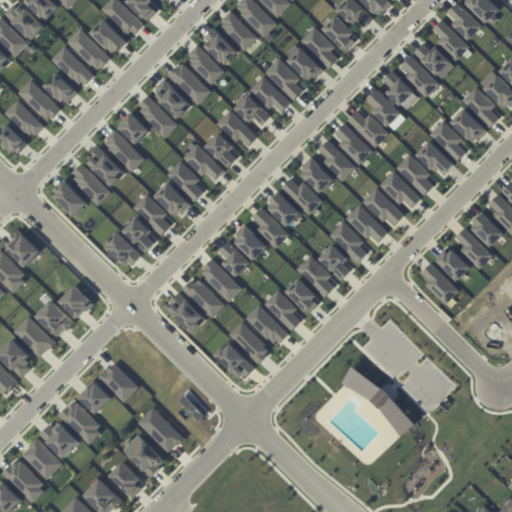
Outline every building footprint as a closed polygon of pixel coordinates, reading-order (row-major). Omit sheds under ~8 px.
[(26,0),(51,0),(57,6),(44,19),(25,1),(26,0)] [(75,0),(67,8),(59,0),(75,0)] [(131,30),(126,34),(101,8),(109,0),(119,0),(143,24),(134,33),(131,30)] [(152,0),(156,3),(153,7),(156,10),(146,20),(140,14),(129,2),(126,0),(152,0)] [(240,4),(238,2),(240,0),(254,0),(277,23),(263,36),(241,12),(237,7),(240,4)] [(288,0),(291,2),(277,16),(261,0),(288,0)] [(356,19),(352,23),(346,18),(339,12),(336,9),(340,4),(344,0),(354,0),(373,18),(364,27),(356,19)] [(388,0),(391,3),(383,12),(380,10),(376,13),(371,8),(362,0),(388,0)] [(458,18),(449,10),(459,0),(482,24),(468,38),(454,22),(458,18)] [(492,0),(499,7),(494,12),(499,17),(494,22),(489,18),(487,20),(467,1),(467,0),(492,0)] [(17,7),(19,5),(23,9),(25,8),(44,26),(32,38),(29,36),(28,37),(11,21),(12,20),(4,12),(13,3),(17,7)] [(258,37),(244,50),(223,29),(224,28),(221,24),(224,22),(221,19),(231,9),(258,37)] [(336,14),(356,34),(352,38),(355,40),(346,50),(341,46),(335,41),(322,28),(336,14)] [(28,43),(14,56),(0,41),(0,17),(1,16),(28,43)] [(115,48),(111,52),(90,31),(94,27),(100,22),(103,18),(126,41),(117,50),(115,48)] [(442,35),(434,28),(442,18),(470,45),(456,59),(436,40),(442,35)] [(314,25),(335,46),(331,50),(338,57),(328,67),(300,40),(314,25)] [(209,41),(204,37),(214,27),(238,50),(225,64),(218,58),(209,49),(205,46),(209,41)] [(67,42),(80,28),(110,58),(101,67),(99,65),(95,69),(67,42)] [(433,50),(437,46),(450,59),(437,73),(414,51),(423,41),(433,50)] [(189,53),(197,44),(224,71),(211,84),(190,63),(192,62),(189,58),(192,56),(189,53)] [(81,80),(79,82),(67,72),(51,59),(64,45),(94,75),(85,84),(81,80)] [(311,75),(308,79),(302,73),(292,64),(287,59),(300,46),(323,69),(314,78),(311,75)] [(0,49),(10,59),(0,69),(0,49)] [(409,71),(402,63),(411,53),(439,81),(426,95),(405,75),(409,71)] [(279,57),(300,77),(296,82),(303,89),(293,99),(264,72),(279,57)] [(511,60),(500,72),(511,83),(511,60)] [(168,74),(179,63),(180,65),(182,63),(211,91),(197,104),(168,74)] [(391,86),(383,78),(392,69),(414,90),(400,104),(387,91),(391,86)] [(64,96),(60,100),(53,93),(46,86),(43,84),(46,80),(53,73),(56,70),(77,91),(67,100),(64,96)] [(273,103),(269,107),(265,103),(255,94),(250,89),(263,75),(290,102),(281,112),(273,103)] [(484,89),(504,109),(509,105),(511,107),(511,106),(511,89),(498,75),(494,79),(490,83),(484,89)] [(47,117),(18,91),(30,78),(60,108),(52,117),(50,115),(47,117)] [(159,90),(155,87),(164,78),(191,104),(177,118),(174,115),(161,102),(159,100),(155,94),(159,90)] [(376,105),(368,97),(377,87),(401,111),(387,125),(372,109),(376,105)] [(463,101),(490,128),(500,119),(492,111),(496,107),(476,88),(463,101)] [(253,117),(248,121),(244,117),(236,109),(234,107),(247,93),(270,114),(261,124),(253,117)] [(138,104),(148,94),(177,124),(163,138),(142,117),(144,114),(139,110),(142,107),(138,104)] [(30,134),(27,131),(26,131),(20,126),(10,116),(5,111),(17,99),(44,125),(35,133),(33,131),(30,134)] [(348,118),(357,108),(365,117),(369,113),(389,132),(386,135),(378,143),(375,146),(348,118)] [(239,137),(236,141),(216,122),(229,109),(258,135),(248,145),(239,137)] [(451,123),(472,142),(476,139),(478,141),(487,132),(465,109),(461,113),(457,116),(451,123)] [(149,129),(135,142),(118,126),(123,121),(121,120),(131,110),(149,129)] [(7,121),(28,142),(18,152),(14,148),(11,152),(2,144),(1,142),(0,141),(0,128),(3,125),(7,121)] [(373,149),(359,164),(338,143),(343,139),(335,131),(345,121),(373,149)] [(430,135),(457,162),(466,153),(458,144),(462,140),(444,121),(430,135)] [(145,158),(132,171),(108,148),(110,146),(105,141),(107,139),(106,137),(115,128),(145,158)] [(219,130),(233,145),(229,149),(237,156),(228,166),(214,154),(207,147),(205,145),(219,130)] [(326,156),(319,148),(328,138),(356,166),(342,180),(322,161),(326,156)] [(416,155),(434,173),(438,168),(445,174),(454,165),(430,141),(416,155)] [(206,170),(202,175),(198,170),(188,160),(183,156),(197,142),(225,169),(215,179),(206,170)] [(87,161),(93,156),(90,153),(98,145),(124,171),(111,184),(108,181),(95,169),(87,161)] [(396,168),(425,197),(434,187),(427,179),(431,175),(410,154),(396,168)] [(333,178),(320,191),(314,185),(307,179),(302,173),(305,170),(303,167),(313,157),(333,178)] [(181,159),(200,178),(196,183),(204,190),(194,200),(166,174),(181,159)] [(79,182),(74,177),(76,174),(73,171),(81,162),(111,191),(98,204),(77,184),(79,182)] [(380,186),(399,205),(403,201),(412,209),(421,200),(394,172),(380,186)] [(281,186),(291,176),(299,185),(303,181),(323,199),(309,214),(281,186)] [(57,192),(54,188),(64,179),(87,201),(74,214),(70,210),(57,198),(54,194),(57,192)] [(180,210),(177,214),(169,208),(158,197),(155,195),(167,181),(191,203),(182,213),(180,210)] [(502,192),(511,202),(511,184),(511,183),(502,192)] [(363,202),(384,223),(388,219),(395,226),(404,216),(376,188),(363,202)] [(272,203),(270,201),(279,191),(300,211),(297,214),(290,222),(287,225),(282,220),(273,212),(268,207),(272,203)] [(146,192),(168,213),(164,217),(171,224),(161,234),(132,207),(146,192)] [(499,195),(511,208),(511,236),(492,216),(496,212),(489,205),(499,195)] [(346,219),(367,240),(371,235),(379,243),(388,234),(359,205),(346,219)] [(261,224),(252,216),(262,206),(289,233),(286,237),(279,244),(275,247),(256,228),(261,224)] [(483,214),(504,234),(491,248),(471,228),(475,224),(473,221),(479,215),(481,217),(483,214)] [(147,234),(155,242),(145,251),(133,239),(126,232),(123,229),(136,215),(151,230),(147,234)] [(358,264),(367,255),(360,247),(364,243),(343,223),(330,236),(358,264)] [(239,237),(236,235),(246,225),(267,245),(264,248),(257,255),(253,259),(235,241),(239,237)] [(29,267),(11,249),(19,241),(13,235),(20,228),(44,251),(29,267)] [(466,229),(493,256),(479,270),(460,251),(464,247),(456,239),(466,229)] [(129,261),(126,264),(119,259),(110,250),(106,247),(110,243),(107,240),(117,230),(141,254),(132,264),(129,261)] [(227,257),(219,250),(228,240),(250,261),(246,265),(239,272),(236,276),(232,271),(226,266),(222,262),(227,257)] [(319,259),(342,281),(351,272),(343,264),(347,260),(333,246),(319,259)] [(0,250),(1,250),(3,252),(4,250),(27,273),(24,277),(28,280),(16,292),(0,276),(0,250)] [(453,250),(471,268),(458,282),(435,260),(442,253),(444,254),(446,252),(449,255),(453,250)] [(297,270),(325,298),(335,288),(327,281),(331,277),(310,256),(297,270)] [(205,268),(203,267),(212,257),(219,264),(242,287),(228,301),(204,278),(207,276),(202,271),(205,268)] [(431,264),(459,292),(446,305),(426,286),(430,282),(422,274),(431,264)] [(195,282),(198,278),(225,303),(212,317),(185,292),(186,291),(182,288),(191,279),(195,282)] [(286,292),(309,315),(318,306),(315,303),(319,299),(299,279),(286,292)] [(0,301),(0,285),(8,293),(0,301)] [(94,300),(96,303),(89,311),(88,310),(80,318),(79,316),(72,310),(72,309),(67,304),(63,300),(79,285),(94,300)] [(278,291),(297,310),(294,314),(302,322),(292,332),(264,305),(278,291)] [(174,304),(170,301),(179,292),(205,317),(191,332),(168,310),(174,304)] [(67,327),(59,335),(56,332),(55,332),(39,315),(55,299),(72,316),(71,316),(77,323),(70,330),(67,327)] [(246,318),(259,305),(288,334),(280,342),(276,339),(273,342),(268,337),(267,339),(246,318)] [(57,340),(58,341),(50,349),(49,348),(42,355),(16,331),(31,315),(57,340)] [(264,346),(269,350),(266,353),(268,355),(259,364),(229,334),(242,321),(266,344),(264,346)] [(18,371),(17,371),(1,354),(16,338),(33,355),(29,359),(32,362),(30,364),(33,367),(24,377),(18,371)] [(255,368),(247,376),(244,374),(240,378),(215,355),(228,342),(255,368)] [(0,360),(21,380),(11,390),(10,389),(8,392),(6,393),(4,391),(2,393),(0,391),(0,360)] [(99,377),(103,373),(102,371),(105,368),(108,370),(115,363),(139,388),(124,402),(99,377)] [(401,435),(415,422),(390,396),(392,394),(382,386),(381,387),(351,364),(342,381),(374,402),(380,407),(401,435)] [(96,386),(100,382),(115,398),(100,413),(97,410),(96,411),(82,396),(95,384),(96,386)] [(92,444),(61,414),(70,405),(71,406),(76,401),(78,403),(80,402),(103,424),(99,428),(103,432),(92,444)] [(56,427),(62,421),(83,441),(67,457),(63,454),(54,444),(52,442),(51,443),(42,434),(52,423),(56,427)] [(142,433),(136,439),(132,436),(127,442),(130,445),(126,449),(154,476),(163,466),(162,465),(169,459),(164,455),(153,444),(142,433)] [(40,439),(41,438),(65,463),(49,478),(25,454),(32,447),(30,445),(39,437),(40,439)] [(21,462),(22,460),(46,483),(42,487),(46,490),(35,502),(4,472),(16,460),(17,461),(19,459),(21,462)] [(126,463),(144,481),(144,482),(145,483),(142,486),(143,488),(144,489),(135,498),(113,476),(126,463)] [(114,507),(109,511),(102,511),(85,495),(101,478),(122,499),(121,500),(123,502),(116,509),(114,507)] [(6,484),(8,483),(25,499),(13,511),(6,511),(0,506),(0,482),(2,480),(6,484)] [(61,511),(76,496),(92,511),(61,511)] [(511,511),(501,511),(511,500),(511,511)]
